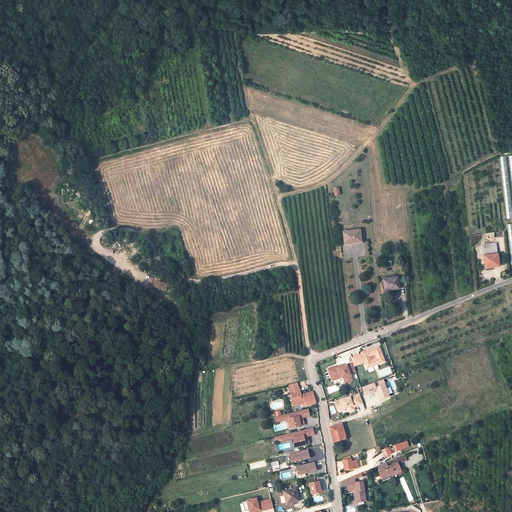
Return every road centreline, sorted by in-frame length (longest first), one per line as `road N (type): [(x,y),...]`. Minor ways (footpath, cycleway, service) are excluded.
road 1 (track): [(296,269),(232,28)]
road 2 (track): [(277,199),(340,171),(412,85),(391,38)]
road 3 (unclassified): [(511,282),(310,359)]
road 4 (unclassified): [(337,511),(310,359)]
